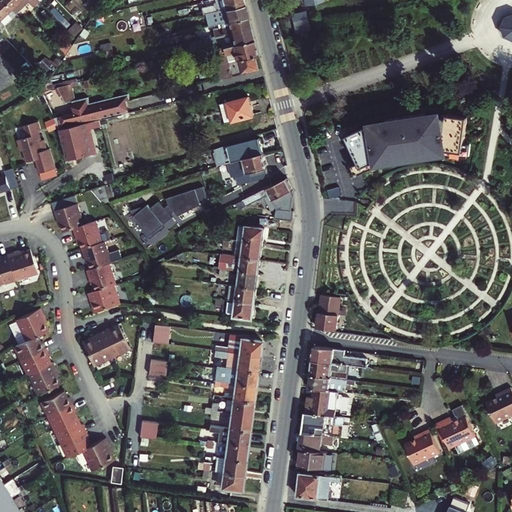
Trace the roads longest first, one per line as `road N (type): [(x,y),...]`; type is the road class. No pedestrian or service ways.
road 1 (tertiary): [(258,0),(307,194),(310,236),(296,336)]
road 2 (residential): [(511,363),(296,336)]
road 3 (tertiary): [(296,336),(273,511)]
road 4 (residential): [(67,327),(64,269),(53,243),(27,226),(0,230)]
